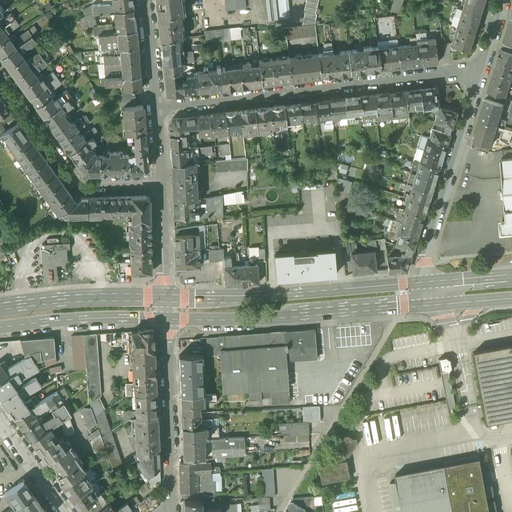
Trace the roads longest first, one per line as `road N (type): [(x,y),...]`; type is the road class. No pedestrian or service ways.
road 1 (residential): [(157,110),(483,69)]
road 2 (primary): [(417,283),(163,297)]
road 3 (primary): [(165,318),(406,306)]
road 4 (residential): [(417,283),(483,69)]
road 5 (residential): [(0,79),(75,181),(160,184)]
road 6 (residential): [(172,511),(165,318)]
road 7 (primary): [(0,327),(165,318)]
road 8 (primary): [(163,297),(0,307)]
